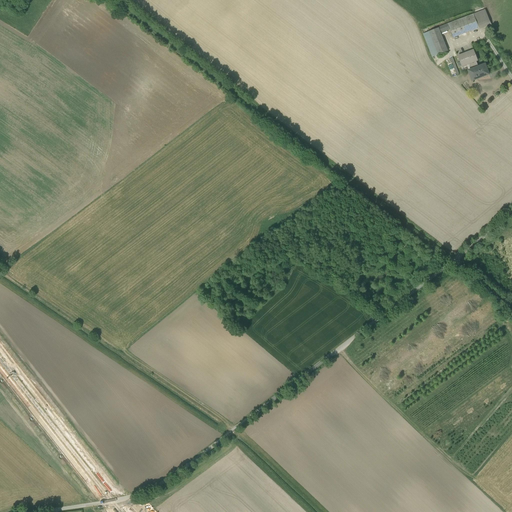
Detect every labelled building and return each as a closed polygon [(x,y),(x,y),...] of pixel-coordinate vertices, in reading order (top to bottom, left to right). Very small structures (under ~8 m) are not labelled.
[(485,10),(473,15),(479,28),(480,27),(481,29),(490,25),(485,10)] [(473,15),(448,24),(450,29),(453,37),(479,28),(473,15)] [(448,24),(438,28),(440,33),(450,29),(448,24)] [(440,33),(438,28),(429,32),(438,55),(448,51),(440,33)] [(473,50),(465,53),(469,64),(476,61),(477,61),(473,50)] [(465,53),(458,56),(462,67),(469,64),(465,53)] [(459,74),(452,58),(450,58),(457,75),(459,74)] [(476,61),(469,64),(472,70),(478,67),(476,61)] [(472,70),(468,71),(472,81),(489,74),(485,64),(478,67),(472,70)]
